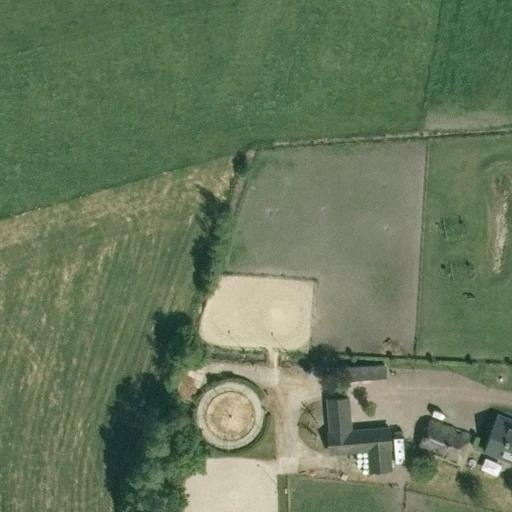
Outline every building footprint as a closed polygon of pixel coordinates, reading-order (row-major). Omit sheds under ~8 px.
[(195,382),(213,380),(212,365),(194,366),(195,382)] [(323,380),(322,371),(302,374),(303,383),(323,380)] [(393,451),(391,435),(390,427),(347,431),(344,403),(343,399),(328,401),(328,405),(332,437),(331,437),(333,458),(371,453),(374,473),(394,471),(392,451),(393,451)] [(511,419),(500,415),(487,449),(511,458),(511,419)] [(472,434),(431,419),(420,449),(461,464),(472,434)] [(398,437),(399,463),(410,462),(409,437),(398,437)]
